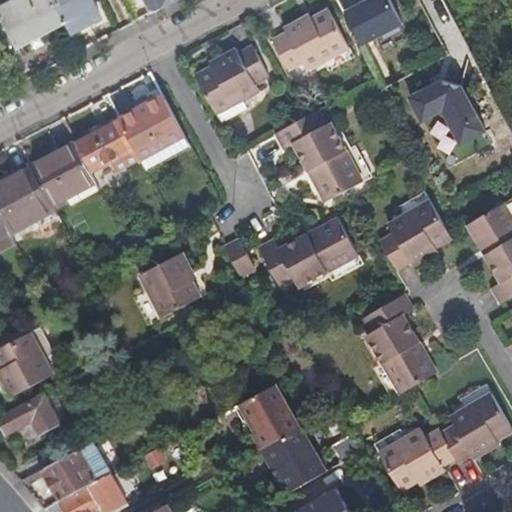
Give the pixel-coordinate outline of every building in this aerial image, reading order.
[(0,16),(19,53),(68,27),(53,0),(26,0),(0,14),(0,16)] [(86,0),(53,0),(68,27),(73,38),(99,24),(86,0)] [(146,0),(155,16),(186,0),(146,0)] [(377,0),(348,15),(365,47),(405,27),(391,0),(377,0)] [(350,51),(328,13),(308,24),(306,21),(285,31),(288,36),(274,44),(290,72),(304,65),(309,73),(350,51)] [(269,77),(253,49),(240,56),(237,51),(218,62),(220,66),(197,78),(218,116),(260,94),(255,85),(269,77)] [(462,146),(487,134),(464,88),(446,83),(413,99),(425,124),(445,113),(462,146)] [(142,162),(186,139),(177,122),(164,129),(151,106),(120,123),(141,161),(142,162)] [(329,129),(320,114),(278,136),(285,151),(296,146),(327,205),(363,185),(332,127),(329,129)] [(124,170),(141,161),(120,123),(76,146),(92,175),(119,160),(124,170)] [(148,173),(192,150),(186,139),(142,162),(148,173)] [(35,172),(54,208),(97,185),(92,175),(76,146),(33,169),(35,172)] [(92,175),(97,185),(124,170),(119,160),(92,175)] [(0,186),(0,211),(15,241),(59,218),(54,208),(35,172),(9,185),(8,182),(0,186)] [(452,240),(430,203),(388,228),(393,236),(380,244),(398,272),(411,264),(413,269),(434,256),(432,252),(452,240)] [(511,219),(504,206),(468,228),(503,284),(493,290),(502,305),(511,298),(511,219)] [(0,232),(7,245),(15,241),(0,211),(0,232)] [(281,252),(275,242),(260,250),(284,293),(299,285),(301,288),(359,256),(339,219),(281,252)] [(127,241),(134,255),(153,246),(145,231),(127,241)] [(257,270),(241,240),(226,248),(242,277),(257,270)] [(195,276),(185,256),(143,278),(165,320),(203,300),(192,278),(195,276)] [(416,312),(406,297),(363,322),(372,337),(369,339),(404,396),(440,374),(405,318),(416,312)] [(33,338),(47,364),(55,359),(41,333),(33,338)] [(55,380),(47,364),(33,338),(3,353),(0,347),(0,374),(3,373),(6,379),(2,381),(12,402),(55,380)] [(257,436),(293,416),(277,387),(241,407),(250,424),(257,436)] [(511,433),(511,429),(492,395),(452,420),(456,427),(442,436),(440,432),(426,440),(422,432),(383,455),(404,493),(424,481),(426,485),(446,473),(444,469),(457,461),(459,464),(473,456),(476,460),(494,449),(493,446),(511,433)] [(46,396),(0,419),(0,422),(11,443),(37,429),(41,437),(61,426),(46,396)] [(245,427),(248,425),(250,424),(241,407),(236,410),(245,427)] [(255,437),(263,452),(302,431),(295,419),(293,416),(257,436),(255,437)] [(248,425),(255,437),(257,436),(250,424),(248,425)] [(263,452),(288,497),(327,475),(302,430),(302,431),(263,452)] [(349,438),(334,446),(341,460),(356,452),(349,438)] [(94,446),(42,473),(60,504),(88,489),(109,478),(112,476),(94,446)] [(162,449),(146,458),(153,471),(157,469),(165,464),(163,462),(168,459),(162,449)] [(120,511),(127,509),(109,478),(88,489),(89,492),(62,507),(64,511),(120,511)] [(347,511),(335,491),(299,511),(347,511)]
